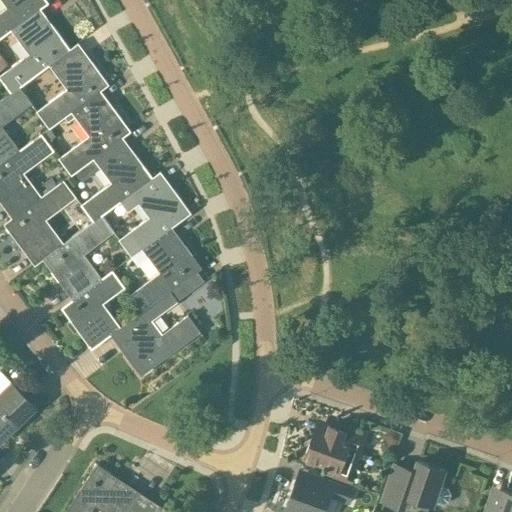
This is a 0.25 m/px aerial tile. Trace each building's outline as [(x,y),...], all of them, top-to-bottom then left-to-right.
[(4,0),(9,5),(0,11),(0,38),(12,29),(43,7),(51,1),(50,0),(4,0)] [(43,7),(12,29),(29,52),(0,72),(0,74),(13,92),(21,86),(51,64),(73,47),(43,7)] [(73,47),(51,64),(68,86),(37,109),(50,127),(64,117),(103,89),(112,82),(81,41),(73,47)] [(13,92),(0,101),(0,163),(21,149),(3,125),(33,103),(21,86),(13,92)] [(68,122),(77,115),(90,134),(60,156),(73,174),(96,156),(125,135),(133,129),(103,89),(64,117),(68,122)] [(21,149),(0,163),(0,197),(14,216),(43,195),(26,172),(56,149),(49,140),(55,136),(49,128),(21,149)] [(125,135),(96,156),(113,179),(83,202),(96,219),(104,214),(123,200),(154,175),(125,135)] [(154,175),(123,200),(130,209),(145,198),(155,212),(121,237),(134,255),(144,247),(174,226),(193,211),(162,170),(154,175)] [(66,178),(43,195),(14,216),(6,222),(37,264),(45,258),(66,242),(48,218),(79,195),(66,178)] [(78,185),(73,178),(69,181),(74,188),(78,185)] [(66,242),(45,258),(74,298),(103,277),(85,253),(116,230),(104,214),(96,219),(66,242)] [(174,226),(144,247),(162,271),(131,294),(144,311),(172,292),(205,267),(174,226)] [(114,269),(103,277),(74,298),(64,306),(95,348),(114,334),(123,327),(105,303),(127,286),(114,269)] [(144,311),(123,327),(114,334),(144,375),(203,331),(191,314),(160,337),(149,322),(178,301),(172,292),(144,311)] [(11,381),(9,382),(0,372),(0,406),(17,424),(35,406),(11,381)] [(0,440),(17,424),(0,406),(0,440)] [(345,482),(356,449),(361,436),(330,425),(326,437),(315,433),(306,458),(326,465),(323,474),(345,482)] [(418,461),(416,469),(393,461),(380,501),(403,509),(408,497),(433,505),(434,502),(442,505),(449,502),(452,494),(449,488),(439,485),(444,469),(418,461)] [(104,511),(127,511),(141,492),(98,464),(66,511),(91,511),(96,506),(104,511)] [(355,489),(343,485),(313,474),(308,486),(297,481),(287,507),(300,511),(324,511),(330,496),(350,504),(355,489)] [(511,511),(511,493),(505,491),(501,502),(489,499),(484,511),(511,511)] [(171,511),(141,492),(127,511),(171,511)]
